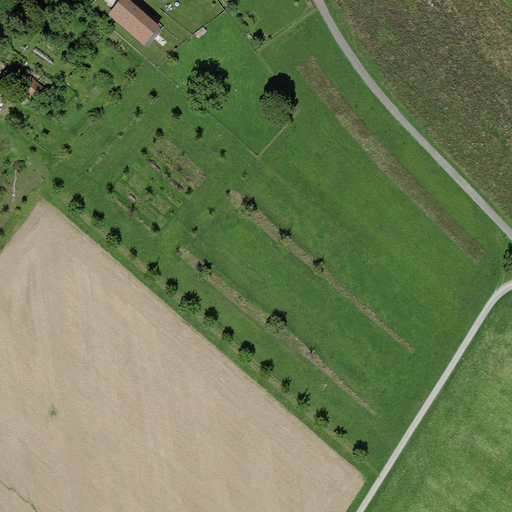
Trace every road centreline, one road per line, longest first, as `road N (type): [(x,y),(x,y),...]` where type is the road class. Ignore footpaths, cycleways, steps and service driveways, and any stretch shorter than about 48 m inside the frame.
road 1 (track): [(511,231),(373,82),(319,0)]
road 2 (track): [(361,511),(485,312),(511,284)]
